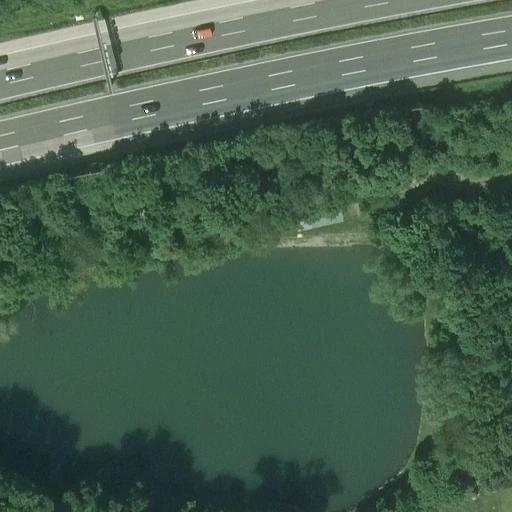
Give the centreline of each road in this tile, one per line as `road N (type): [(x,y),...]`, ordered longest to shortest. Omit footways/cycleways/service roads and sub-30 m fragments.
road 1 (motorway): [(0,147),(511,44)]
road 2 (motorway): [(337,0),(0,70)]
